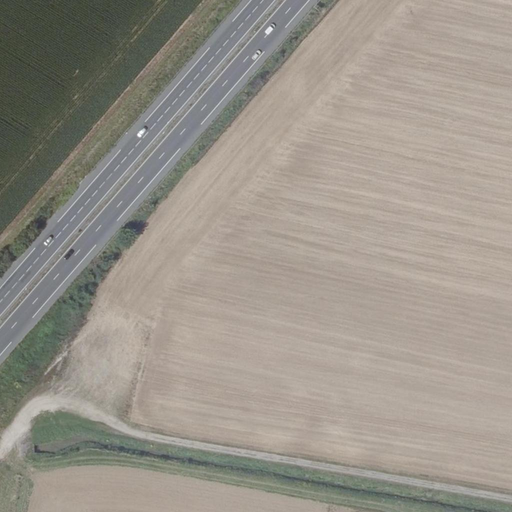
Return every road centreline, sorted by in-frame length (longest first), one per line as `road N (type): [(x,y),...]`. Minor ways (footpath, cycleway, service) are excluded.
road 1 (track): [(0,453),(30,417),(77,406),(135,435),(511,498)]
road 2 (trunk): [(0,345),(299,0)]
road 3 (trunk): [(265,0),(0,304)]
road 4 (track): [(0,246),(213,0)]
